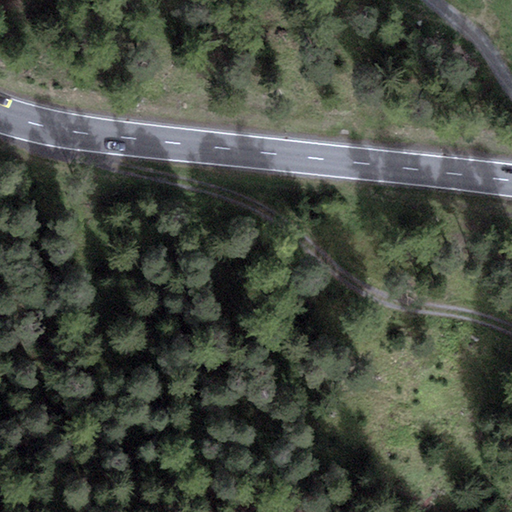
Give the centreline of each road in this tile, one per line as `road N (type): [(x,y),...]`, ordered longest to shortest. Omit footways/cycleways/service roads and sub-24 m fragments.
road 1 (primary): [(0,114),(81,132),(511,180)]
road 2 (track): [(511,327),(365,288),(325,265),(261,207),(122,170),(102,161),(81,132)]
